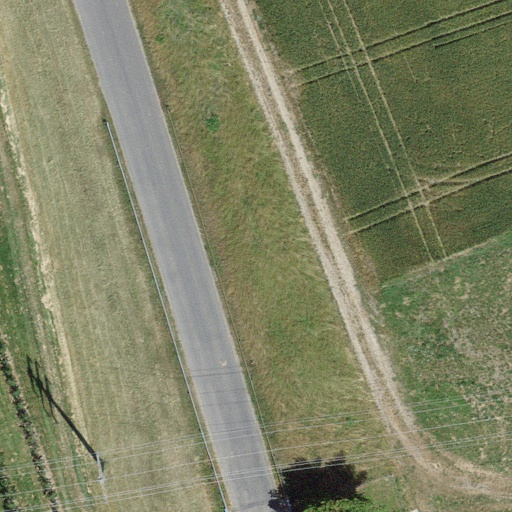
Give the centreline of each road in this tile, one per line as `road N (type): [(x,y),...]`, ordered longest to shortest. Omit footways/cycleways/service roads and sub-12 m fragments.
road 1 (track): [(511,486),(424,452),(396,411),(225,0)]
road 2 (unclassified): [(260,511),(102,0)]
